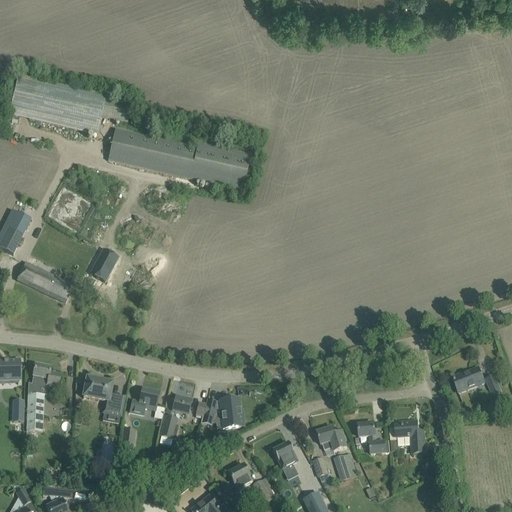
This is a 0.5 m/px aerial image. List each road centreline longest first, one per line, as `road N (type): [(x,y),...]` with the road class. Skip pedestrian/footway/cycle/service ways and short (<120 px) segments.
road 1 (tertiary): [(0,337),(201,375),(257,376),(337,365),(415,341)]
road 2 (residential): [(109,511),(282,416),(326,402),(432,394)]
road 3 (unclassified): [(457,511),(449,432),(432,394)]
